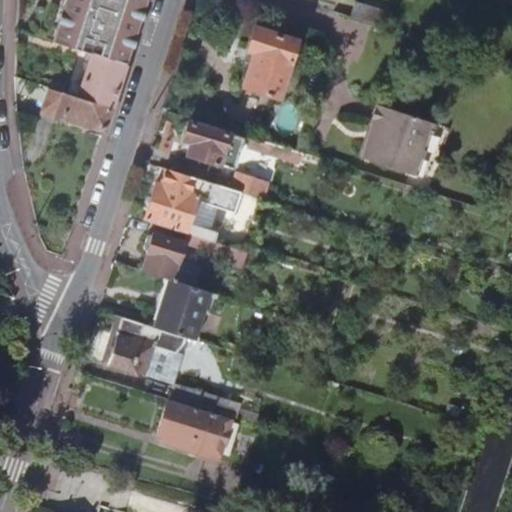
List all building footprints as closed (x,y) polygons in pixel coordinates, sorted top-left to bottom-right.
[(66,0),(54,40),(53,42),(91,55),(92,54),(125,65),(146,0),(66,0)] [(355,4),(350,19),(368,25),(385,30),(390,15),(355,4)] [(254,28),(247,48),(255,51),(243,85),(276,97),(293,48),(298,50),(300,45),(293,42),(293,41),(254,28)] [(91,55),(78,98),(111,109),(125,65),(92,54),(91,55)] [(17,91),(41,99),(45,87),(16,77),(17,87),(17,91)] [(45,87),(41,99),(37,109),(104,131),(111,109),(78,98),(45,87)] [(374,106),(369,123),(373,125),(368,141),(366,140),(360,159),(411,175),(416,158),(424,160),(435,125),(374,106)] [(189,121),(183,139),(191,141),(187,155),(228,168),(238,137),(189,121)] [(300,163),(302,154),(301,153),(243,135),(240,144),(300,163)] [(234,171),(228,189),(239,192),(256,197),(261,181),(234,171)] [(156,181),(143,219),(212,241),(214,241),(216,231),(208,229),(188,222),(195,201),(215,206),(233,211),(239,192),(228,189),(200,180),(196,194),(160,182),(156,181)] [(148,249),(141,270),(168,278),(172,279),(184,241),(154,231),(153,234),(148,235),(145,245),(148,249)] [(242,265),(246,251),(214,241),(212,241),(207,254),(242,265)] [(168,278),(153,326),(185,336),(193,339),(207,290),(172,279),(168,278)] [(183,344),(185,336),(153,326),(122,316),(107,362),(158,378),(168,349),(174,350),(183,344)] [(175,383),(170,399),(230,418),(235,420),(239,407),(215,399),(216,396),(175,383)] [(217,459),(230,418),(170,399),(167,399),(156,435),(175,441),(174,445),(217,459)]
